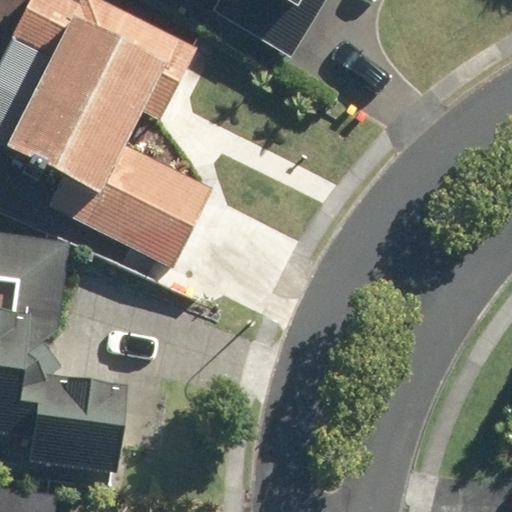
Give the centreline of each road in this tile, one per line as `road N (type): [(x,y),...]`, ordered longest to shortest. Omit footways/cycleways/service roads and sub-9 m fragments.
road 1 (residential): [(268,511),(281,395),(326,304),(431,163),(511,121)]
road 2 (residential): [(511,240),(432,340),(383,448),(365,511)]
